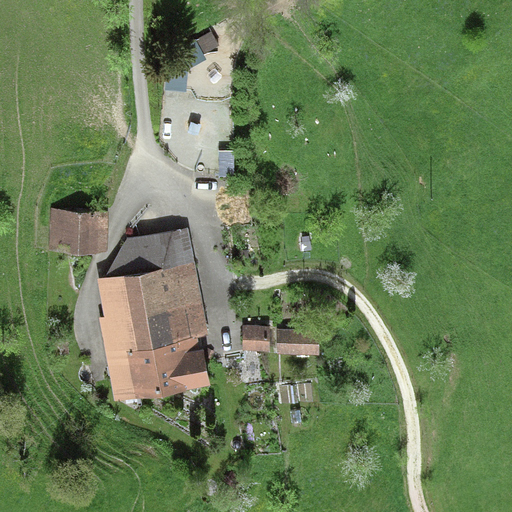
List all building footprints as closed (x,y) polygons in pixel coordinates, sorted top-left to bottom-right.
[(48,249),(91,251),(93,210),(51,209),(48,249)] [(120,314),(134,392),(206,379),(201,349),(178,353),(175,333),(201,328),(184,236),(121,247),(126,273),(101,277),(108,317),(120,314)] [(267,328),(242,328),(242,348),(267,348),(267,328)] [(278,349),(314,349),(314,333),(278,333),(278,349)] [(52,354),(66,353),(64,338),(51,339),(52,354)]
